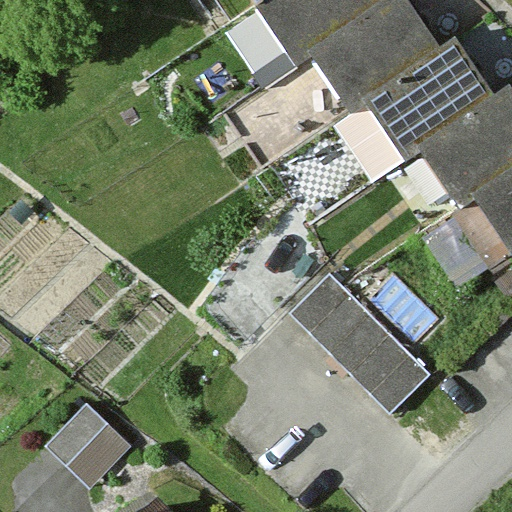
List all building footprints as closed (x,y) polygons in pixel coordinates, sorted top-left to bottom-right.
[(244,0),(292,63),(304,54),(376,0),(244,0)] [(376,0),(304,54),(346,112),(357,104),(439,43),(406,0),(376,0)] [(439,43),(357,104),(398,159),(413,148),(493,88),(452,33),(439,43)] [(511,88),(505,79),(493,88),(413,148),(454,202),(467,192),(511,158),(511,88)] [(511,252),(511,158),(467,192),(511,252)] [(333,261),(292,299),(390,401),(430,362),(333,261)] [(86,409),(45,451),(89,494),(130,450),(86,409)] [(175,511),(158,497),(145,511),(175,511)]
